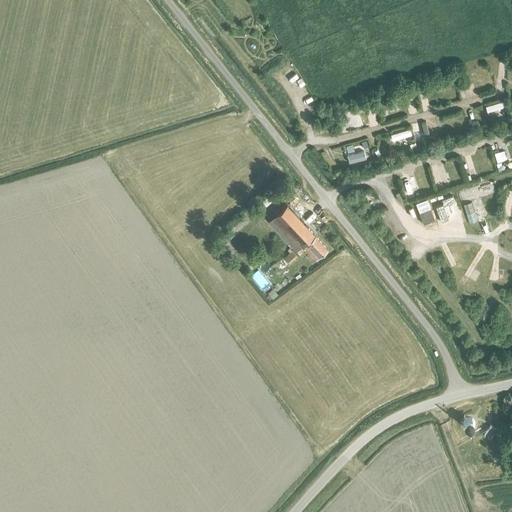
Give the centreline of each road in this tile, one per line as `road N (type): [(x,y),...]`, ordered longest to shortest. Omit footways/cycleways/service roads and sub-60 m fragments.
road 1 (unclassified): [(460,393),(419,316),(167,0)]
road 2 (unclassified): [(294,511),(382,422),(460,393)]
